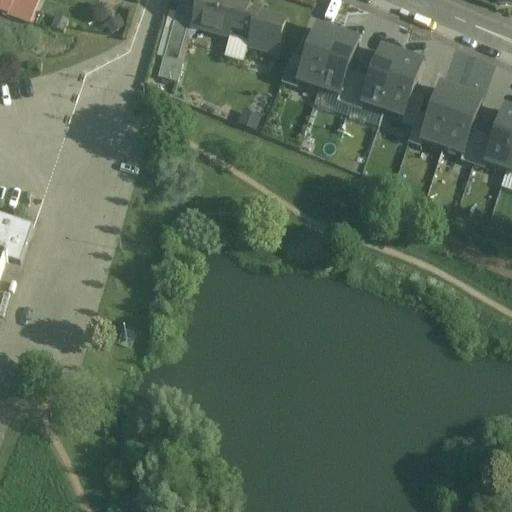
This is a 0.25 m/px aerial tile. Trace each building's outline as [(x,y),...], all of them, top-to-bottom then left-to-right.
[(14,0),(0,0),(0,14),(8,17),(14,0)] [(40,1),(38,0),(14,0),(8,17),(30,26),(40,1)] [(223,4),(208,0),(201,0),(193,32),(194,32),(194,31),(229,40),(228,41),(248,47),(246,55),(248,56),(249,51),(277,58),(286,22),(259,15),(259,13),(223,3),(223,4)] [(174,26),(164,60),(178,64),(187,30),(188,29),(174,26)] [(300,87),(321,94),(340,36),(319,29),(308,62),(300,87)] [(361,43),(340,36),(321,94),(342,101),(350,76),(361,43)] [(366,108),(386,115),(405,58),(385,51),(374,84),(366,108)] [(426,65),(405,58),(386,115),(406,122),(415,97),(426,65)] [(285,87),(298,91),(300,87),(308,62),(298,59),(285,87)] [(178,64),(164,60),(159,80),(177,85),(183,65),(178,64)] [(340,106),(352,110),(362,80),(350,76),(342,101),(340,106)] [(374,84),(362,80),(352,110),(364,113),(366,108),(374,84)] [(426,144),(446,150),(463,98),(444,91),(426,144)] [(405,126),(417,130),(422,117),(427,101),(415,97),(406,122),(405,126)] [(483,104),(463,98),(446,150),(465,157),(472,135),(483,104)] [(490,165),(510,171),(511,166),(511,114),(507,113),(498,143),(490,165)] [(434,121),(422,117),(417,130),(412,145),(424,149),(426,144),(434,121)] [(476,166),(485,139),(472,135),(465,157),(463,162),(476,166)] [(485,139),(476,166),(489,170),(490,165),(498,143),(485,139)] [(0,278),(6,262),(20,267),(33,230),(0,218),(0,278)]
